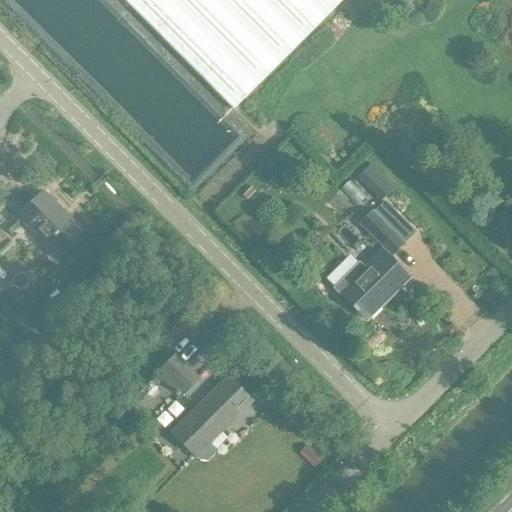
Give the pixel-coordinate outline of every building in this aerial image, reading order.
[(123,0),(233,109),(342,0),(123,0)] [(395,189),(371,164),(356,179),(380,204),(395,189)] [(251,188),(243,197),(246,201),(255,192),(251,188)] [(41,247),(54,260),(82,232),(42,192),(17,216),(44,243),(41,247)] [(356,311),(366,321),(407,278),(386,258),(389,255),(390,256),(414,232),(384,202),(372,214),(370,212),(358,225),(383,249),(363,271),(356,264),(332,288),(352,306),(350,308),(354,313),(356,311)] [(175,355),(158,373),(182,395),(198,378),(175,355)] [(122,413),(138,397),(121,380),(105,396),(122,413)] [(174,434),(194,455),(199,460),(201,462),(207,463),(215,456),(214,448),(208,441),(210,439),(249,401),(228,380),(174,434)] [(312,451),(304,459),(314,469),(322,461),(312,451)]
